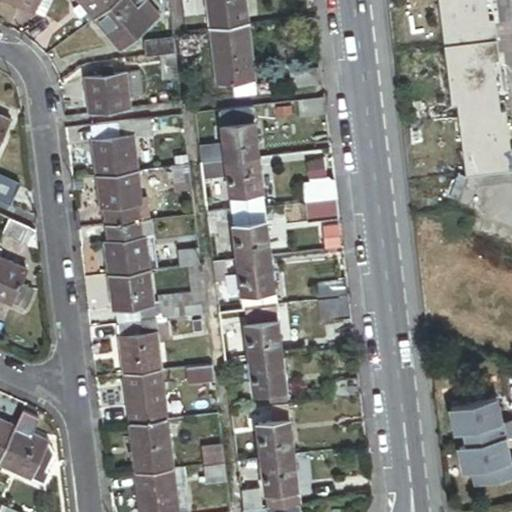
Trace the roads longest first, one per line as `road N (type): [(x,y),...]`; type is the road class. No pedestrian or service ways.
road 1 (tertiary): [(411,511),(351,0)]
road 2 (residential): [(74,405),(37,94),(25,68),(0,53)]
